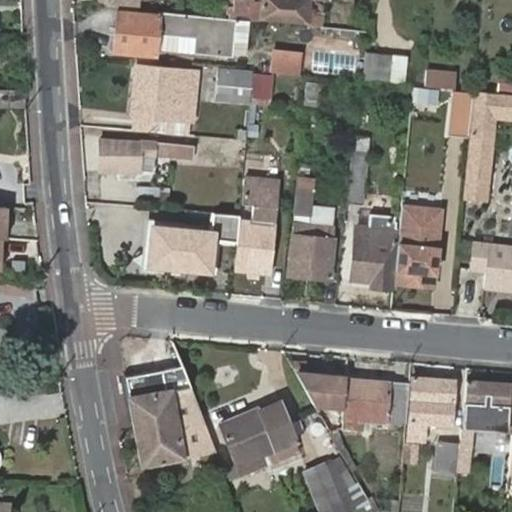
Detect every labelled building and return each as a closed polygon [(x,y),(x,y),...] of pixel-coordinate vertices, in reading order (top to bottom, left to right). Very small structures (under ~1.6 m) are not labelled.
[(230,7),(229,18),(249,20),(248,1),(248,0),(233,0),(232,7),(230,7)] [(248,1),(249,20),(258,21),(260,1),(248,1)] [(183,15),(157,13),(157,16),(116,14),(111,51),(155,55),(158,34),(180,35),(183,15)] [(234,32),(231,65),(252,68),(254,54),(246,53),(248,33),(234,32)] [(276,44),(271,69),(301,75),(306,50),(276,44)] [(366,50),(363,79),(408,82),(411,53),(366,50)] [(424,85),(472,90),(474,65),(426,61),(424,85)] [(194,71),(134,66),(130,115),(132,115),(188,120),(190,120),(194,71)] [(246,74),(216,71),(215,91),(244,93),(246,74)] [(511,75),(492,74),(491,89),(511,89),(511,75)] [(321,99),(324,82),(308,79),(304,95),(321,99)] [(440,101),(440,87),(419,86),(418,100),(440,101)] [(0,106),(24,107),(23,90),(0,90),(0,106)] [(494,120),(511,122),(511,95),(475,92),(465,198),(486,201),(494,120)] [(132,115),(131,130),(187,134),(188,120),(132,115)] [(98,141),(99,172),(138,174),(141,159),(191,160),(192,147),(98,141)] [(352,162),(347,203),(363,205),(369,164),(352,162)] [(237,219),(233,268),(270,271),(275,223),(269,222),(272,201),(254,199),(252,219),(237,219)] [(439,208),(400,204),(392,281),(433,285),(439,208)] [(294,222),(289,273),(326,277),(332,226),(294,222)] [(354,225),(350,278),(370,280),(369,286),(389,288),(394,229),(354,225)] [(149,230),(147,267),(208,271),(211,234),(149,230)] [(511,294),(511,245),(475,242),(473,270),(486,271),(484,292),(511,294)] [(174,367),(160,369),(163,390),(177,388),(174,367)] [(208,452),(182,388),(177,389),(177,388),(163,390),(160,369),(124,376),(139,463),(208,452)] [(340,377),(294,372),(304,390),(311,403),(337,405),(340,377)] [(411,376),(407,429),(424,430),(424,422),(451,424),(454,379),(411,376)] [(345,377),(340,377),(337,405),(342,406),(345,377)] [(405,422),(408,387),(387,386),(388,381),(345,377),(342,406),(341,427),(360,429),(361,419),(405,422)] [(511,415),(511,384),(464,381),(463,402),(460,430),(507,434),(507,426),(511,425),(511,415)] [(298,450),(279,400),(258,408),(257,405),(218,423),(237,475),(298,450)] [(436,469),(457,471),(459,445),(439,443),(436,469)] [(326,460),(305,467),(313,492),(334,484),(326,460)]
